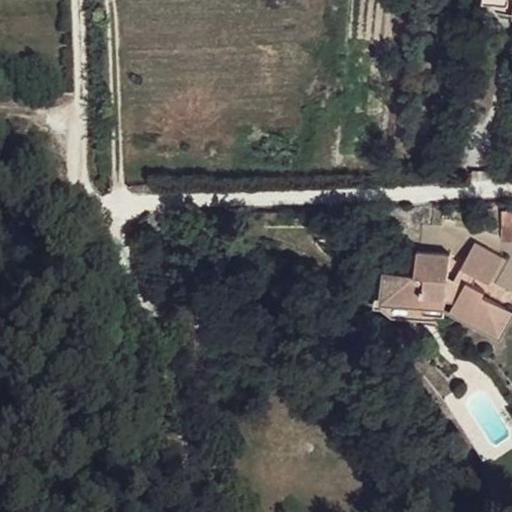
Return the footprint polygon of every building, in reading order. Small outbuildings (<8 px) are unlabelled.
[(380,167),(387,0),(347,0),(341,166),(380,167)] [(511,5),(490,2),(487,17),(511,21),(511,5)] [(511,203),(503,204),(502,230),(511,230),(511,203)] [(480,241),(468,259),(486,272),(498,278),(510,259),(480,241)] [(387,263),(385,298),(444,301),(444,276),(445,249),(416,248),(416,262),(387,263)] [(472,280),(454,309),(499,340),(511,321),(511,313),(487,300),(492,293),(479,283),(472,280)] [(375,300),(375,307),(387,310),(397,320),(444,317),(444,301),(385,298),(375,300)]
